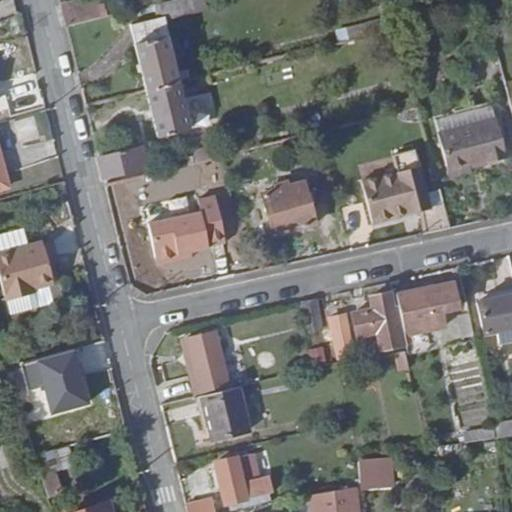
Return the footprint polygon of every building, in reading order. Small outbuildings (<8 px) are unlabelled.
[(101,18),(96,0),(73,0),(60,3),(66,26),(101,18)] [(204,6),(202,0),(172,0),(157,4),(159,11),(161,11),(163,17),(164,21),(165,20),(190,14),(189,10),(204,6)] [(178,82),(161,17),(129,25),(135,44),(133,44),(145,91),(146,91),(178,83),(178,82)] [(190,130),(178,83),(146,91),(157,138),(190,130)] [(417,107),(414,97),(392,103),(395,113),(417,107)] [(49,156),(40,113),(0,121),(0,124),(8,165),(49,156)] [(506,158),(495,119),(437,134),(449,178),(470,172),(468,164),(485,159),(486,163),(506,158)] [(227,155),(224,143),(193,151),(194,155),(186,157),(188,165),(227,155)] [(142,170),(136,147),(97,156),(103,180),(142,170)] [(449,228),(441,197),(427,200),(413,149),(391,155),(396,172),(360,182),(371,223),(415,212),(421,234),(449,228)] [(0,190),(9,188),(0,156),(0,190)] [(303,189),(265,202),(276,236),(314,223),(303,189)] [(206,243),(198,206),(144,219),(152,256),(159,260),(170,257),(175,250),(187,247),(206,243)] [(53,282),(41,240),(0,251),(0,278),(6,300),(35,292),(33,287),(53,282)] [(175,250),(170,257),(189,253),(187,247),(175,250)] [(441,312),(458,308),(452,282),(395,294),(398,304),(395,304),(404,344),(405,344),(404,335),(444,326),(441,312)] [(390,292),(368,297),(371,309),(352,313),(356,337),(376,333),(380,350),(404,344),(395,304),(393,305),(390,292)] [(511,329),(511,294),(477,303),(483,335),(511,329)] [(317,300),(301,304),(307,332),(322,330),(317,300)] [(461,339),(474,336),(468,312),(457,315),(461,339)] [(350,341),(345,314),(328,318),(333,344),(350,341)] [(214,330),(185,337),(197,390),(199,397),(200,397),(229,389),(214,330)] [(178,339),(191,392),(197,390),(185,337),(178,339)] [(77,346),(18,362),(26,390),(45,385),(53,412),(92,402),(77,346)] [(323,346),(308,349),(312,366),(327,362),(323,346)] [(398,371),(408,368),(404,351),(394,354),(398,371)] [(200,397),(210,440),(249,431),(238,387),(229,389),(200,397)] [(511,421),(495,424),(497,438),(511,435),(511,421)] [(463,433),(464,443),(494,438),(492,428),(463,433)] [(73,465),(67,447),(45,454),(51,473),(55,471),(73,465)] [(258,479),(252,453),(236,457),(242,482),(258,479)] [(214,462),(224,503),(272,493),(267,476),(258,479),(242,482),(236,457),(214,462)] [(391,485),(390,460),(358,462),(359,478),(359,487),(391,485)] [(55,471),(51,473),(40,476),(42,479),(48,498),(62,493),(55,471)] [(356,511),(355,485),(310,498),(311,511),(356,511)] [(186,507),(186,511),(214,511),(212,500),(186,507)] [(111,511),(109,501),(75,511),(111,511)]
